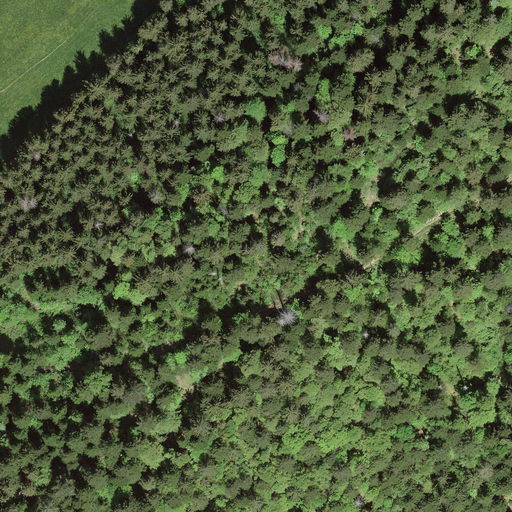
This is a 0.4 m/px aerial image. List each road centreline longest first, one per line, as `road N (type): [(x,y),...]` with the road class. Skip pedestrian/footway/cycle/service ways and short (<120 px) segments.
road 1 (track): [(117,511),(231,356),(292,298),(511,181)]
road 2 (track): [(0,374),(102,358),(190,376),(231,356)]
